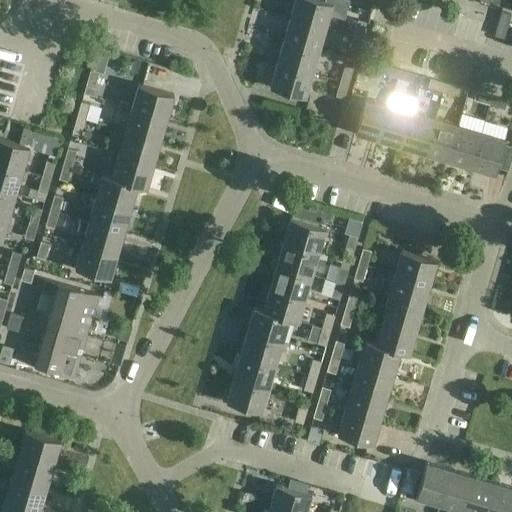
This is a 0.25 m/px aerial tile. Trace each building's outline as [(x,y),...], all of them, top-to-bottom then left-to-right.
[(320,0),(293,0),(288,17),(324,27),(328,13),(343,18),(348,0),(323,0),(323,1),(320,0)] [(501,11),(497,23),(507,26),(510,14),(501,11)] [(288,17),(282,40),(317,50),(324,27),(288,17)] [(356,20),(352,35),(360,37),(365,22),(356,20)] [(504,38),(507,26),(497,23),(494,36),(504,38)] [(348,50),(356,52),(360,37),(352,35),(348,50)] [(282,40),(275,63),(311,73),(317,50),(282,40)] [(371,59),(362,56),(354,87),(363,90),(371,59)] [(268,86),(304,97),(311,73),(275,63),(268,86)] [(380,73),(395,77),(398,69),(383,65),(380,73)] [(343,66),(339,81),(347,83),(352,68),(343,66)] [(413,73),(398,69),(395,77),(411,82),(413,73)] [(89,71),(85,85),(94,87),(98,73),(89,71)] [(426,86),(441,91),(444,82),(429,78),(426,86)] [(335,96),(343,98),(347,83),(339,81),(335,96)] [(441,91),(456,95),(459,87),(444,82),(441,91)] [(136,83),(129,107),(165,117),(172,93),(136,83)] [(472,100),(487,104),(490,96),(475,91),(472,100)] [(360,112),(353,133),(377,140),(388,104),(352,94),(348,108),(360,112)] [(505,100),(490,96),(487,104),(502,108),(505,100)] [(80,102),(76,117),(85,119),(89,104),(80,102)] [(377,140),(400,147),(411,111),(388,104),(377,140)] [(129,107),(123,130),(159,140),(165,117),(129,107)] [(400,147),(423,153),(434,118),(411,111),(400,147)] [(76,117),(72,132),(80,134),(85,119),(76,117)] [(423,153),(446,160),(457,124),(434,118),(423,153)] [(446,160),(469,167),(479,131),(457,124),(446,160)] [(25,145),(29,146),(57,155),(62,138),(39,131),(30,128),(25,145)] [(123,130),(116,153),(152,163),(159,140),(123,130)] [(503,138),(479,131),(469,167),(493,174),(503,138)] [(0,137),(0,163),(22,170),(29,146),(25,145),(0,137)] [(67,148),(63,163),(71,165),(76,151),(67,148)] [(116,153),(109,176),(145,186),(152,163),(116,153)] [(46,161),(42,176),(50,178),(54,163),(46,161)] [(0,163),(0,188),(15,193),(22,170),(0,163)] [(67,181),(69,173),(77,175),(79,169),(79,168),(71,166),(71,165),(63,163),(58,179),(67,181)] [(100,173),(94,196),(129,207),(136,185),(145,188),(145,186),(109,176),(100,173)] [(42,176),(37,191),(46,194),(50,178),(42,176)] [(0,188),(0,213),(8,216),(15,193),(0,188)] [(53,195),(50,209),(58,211),(62,197),(53,195)] [(94,196),(87,219),(123,230),(129,207),(94,196)] [(32,206),(28,222),(37,224),(41,209),(32,206)] [(50,209),(45,225),(54,227),(58,211),(50,209)] [(0,238),(1,239),(8,216),(0,213),(0,238)] [(289,216),(282,240),(317,251),(324,227),(289,216)] [(87,219),(80,242),(116,253),(123,230),(87,219)] [(28,222),(24,237),(32,239),(37,224),(28,222)] [(343,249),(352,252),(356,236),(348,234),(343,249)] [(282,240),(275,263),(310,274),(317,251),(282,240)] [(40,241),(36,256),(44,259),(49,244),(40,241)] [(74,266),(109,277),(116,253),(80,242),(74,266)] [(362,248),(358,263),(366,266),(371,250),(362,248)] [(399,249),(392,273),(428,284),(435,260),(399,249)] [(12,251),(7,266),(16,268),(20,253),(12,251)] [(275,263),(268,286),(304,296),(310,274),(275,263)] [(362,281),(362,280),(366,266),(358,263),(353,278),(362,281)] [(338,265),(334,281),(342,283),(347,268),(338,265)] [(7,266),(3,281),(11,284),(16,268),(7,266)] [(392,273),(385,296),(421,307),(428,284),(392,273)] [(42,289),(38,299),(90,313),(96,292),(37,275),(33,286),(42,289)] [(329,296),(338,298),(342,283),(334,281),(329,296)] [(268,286),(261,309),(287,317),(287,318),(297,320),(304,296),(268,286)] [(349,294),(344,309),(353,311),(357,296),(349,294)] [(385,296),(379,319),(414,330),(421,307),(385,296)] [(27,307),(25,317),(84,333),(90,313),(38,299),(35,310),(27,307)] [(252,306),(245,330),(280,340),(287,318),(287,317),(261,309),(252,306)] [(344,309),(339,324),(348,327),(353,311),(344,309)] [(115,310),(110,324),(129,331),(134,317),(115,310)] [(6,327),(17,331),(22,316),(10,312),(6,327)] [(325,312),(320,327),(329,329),(333,314),(325,312)] [(41,332),(38,342),(78,353),(84,333),(25,317),(22,326),(41,332)] [(379,319),(372,342),(399,350),(398,351),(407,353),(414,330),(379,319)] [(316,342),(324,344),(329,329),(320,327),(316,342)] [(245,330),(238,353),(274,363),(280,340),(245,330)] [(363,339),(356,363),(392,373),(398,351),(399,350),(372,342),(363,339)] [(335,340),(330,355),(338,358),(343,343),(335,340)] [(72,374),(78,353),(38,342),(35,352),(16,347),(13,357),(72,374)] [(0,346),(0,361),(7,364),(12,349),(0,345),(0,346)] [(238,353),(231,376),(267,386),(274,363),(238,353)] [(330,355),(326,370),(334,372),(338,358),(330,355)] [(311,358),(306,373),(315,376),(319,360),(311,358)] [(356,363),(349,386),(385,396),(392,373),(356,363)] [(302,388),(310,391),(315,376),(306,373),(302,388)] [(224,399),(260,410),(267,386),(231,376),(224,399)] [(321,386),(317,401),(325,404),(329,389),(321,386)] [(349,386),(342,409),(378,419),(385,396),(349,386)] [(320,419),(325,404),(317,401),(312,416),(320,419)] [(292,420),(301,422),(305,407),(297,405),(292,420)] [(342,409),(335,433),(371,443),(378,419),(342,409)] [(156,439),(171,437),(170,424),(155,425),(156,439)] [(24,428),(17,452),(52,463),(59,439),(24,428)] [(17,452),(10,475),(45,486),(52,463),(17,452)] [(414,496),(438,503),(449,468),(425,461),(414,496)] [(438,503),(450,506),(448,511),(461,511),(462,510),(461,510),(472,474),(449,468),(438,503)] [(461,510),(462,510),(469,511),(485,511),(495,481),(472,474),(461,510)] [(10,475),(3,498),(39,509),(45,486),(10,475)] [(289,478),(287,486),(274,482),(267,506),(286,511),(304,511),(310,493),(306,492),(308,484),(289,478)] [(485,511),(510,511),(511,506),(511,486),(495,481),(485,511)] [(3,498),(0,508),(0,511),(37,511),(39,509),(3,498)]
